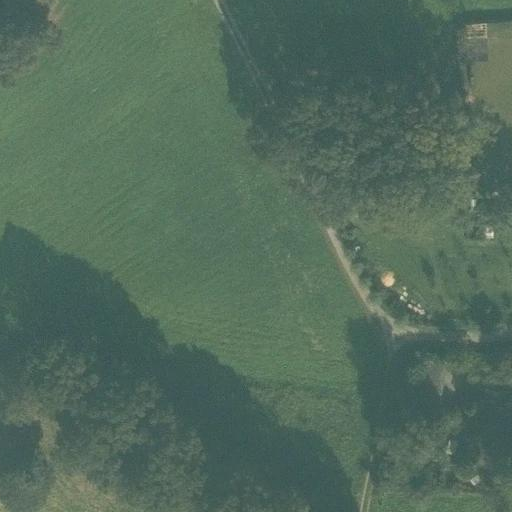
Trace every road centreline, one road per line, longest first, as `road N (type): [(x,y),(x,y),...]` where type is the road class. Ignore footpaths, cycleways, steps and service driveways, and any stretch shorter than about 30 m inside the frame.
road 1 (track): [(218,0),(368,303),(397,344),(511,342)]
road 2 (track): [(397,344),(362,511)]
